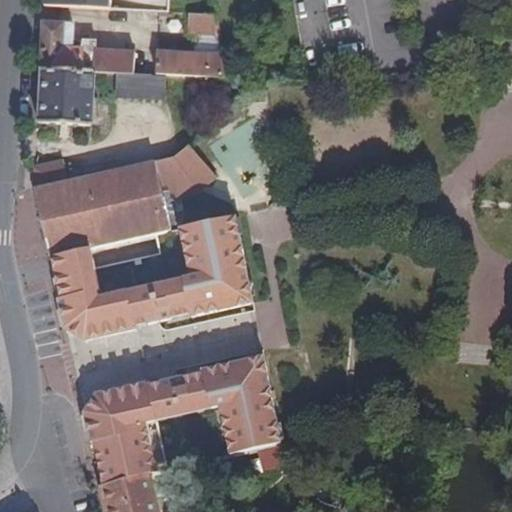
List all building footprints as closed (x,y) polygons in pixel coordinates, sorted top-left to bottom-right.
[(46,0),(46,8),(112,12),(112,0),(46,0)] [(220,38),(216,18),(192,17),(191,36),(220,38)] [(44,40),(43,70),(96,73),(117,75),(136,76),(136,54),(98,51),(98,43),(74,40),(75,26),(45,24),(44,40)] [(166,78),(228,82),(223,58),(162,53),(161,77),(166,78)] [(511,65),(492,69),(488,71),(490,81),(488,82),(490,85),(494,87),(511,84),(511,65)] [(262,67),(252,68),(255,83),(265,84),(262,67)] [(96,73),(43,70),(40,124),(92,127),(96,73)] [(164,98),(166,78),(161,77),(136,76),(117,75),(116,95),(164,98)] [(231,115),(256,94),(249,86),(224,106),(231,115)] [(199,193),(218,177),(196,152),(195,144),(176,160),(112,173),(68,183),(36,190),(39,202),(50,257),(53,257),(90,249),(171,231),(165,200),(199,193)] [(63,162),(37,167),(36,190),(68,183),(63,162)] [(251,302),(233,218),(215,222),(180,229),(190,278),(182,280),(184,287),(129,299),(127,292),(99,298),(97,291),(99,291),(90,249),(53,257),(62,299),(59,300),(66,329),(84,341),(135,330),(135,328),(190,315),(190,318),(251,302)] [(127,292),(129,299),(184,287),(182,280),(127,292)] [(105,485),(150,475),(155,474),(168,471),(156,421),(154,414),(209,401),(210,408),(219,406),(231,456),(282,444),(263,356),(202,370),(202,373),(148,385),(147,383),(96,395),(85,413),(92,443),(94,442),(105,485)] [(156,421),(210,408),(209,401),(154,414),(156,421)] [(336,448),(344,449),(344,434),(337,433),(336,448)] [(158,511),(150,475),(105,485),(102,486),(108,511),(158,511)]
